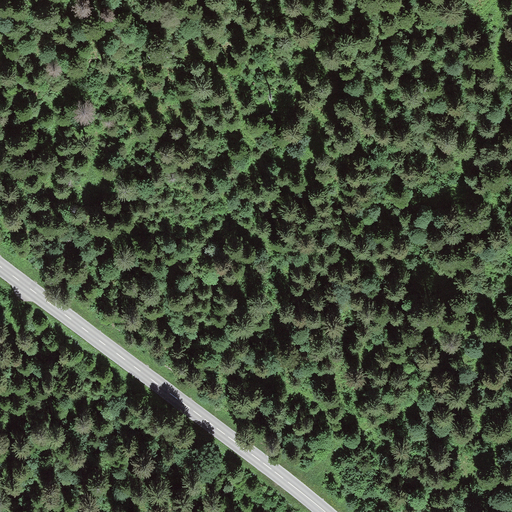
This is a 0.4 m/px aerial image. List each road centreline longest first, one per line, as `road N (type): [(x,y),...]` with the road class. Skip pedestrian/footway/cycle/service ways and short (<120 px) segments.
road 1 (tertiary): [(324,511),(0,266)]
road 2 (track): [(16,0),(122,53),(214,0)]
